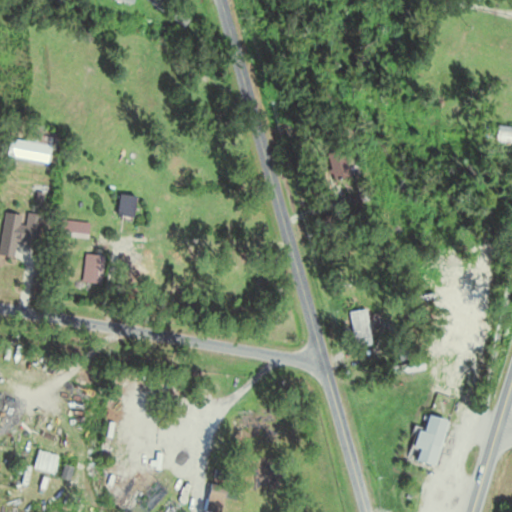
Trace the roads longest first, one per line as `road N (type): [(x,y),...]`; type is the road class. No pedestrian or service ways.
road 1 (residential): [(218,0),(365,511)]
road 2 (residential): [(0,306),(323,363)]
road 3 (primary): [(511,376),(470,511)]
